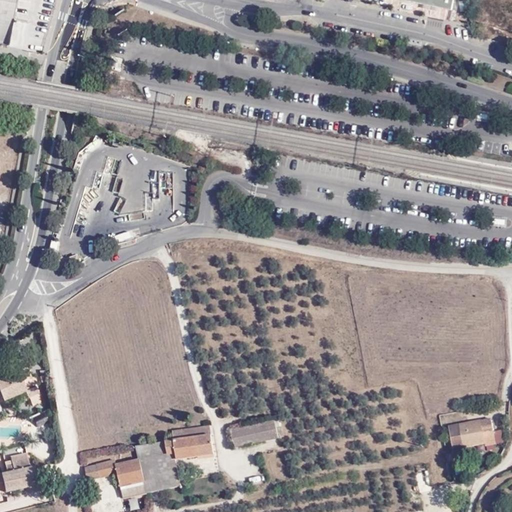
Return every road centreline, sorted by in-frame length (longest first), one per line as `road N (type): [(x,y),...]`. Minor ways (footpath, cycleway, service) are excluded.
road 1 (unclassified): [(112,261),(158,239),(218,230),(366,261),(511,273)]
road 2 (tertiary): [(511,61),(377,23),(233,0)]
road 3 (secondary): [(34,264),(74,73)]
road 4 (secondary): [(51,68),(27,202)]
